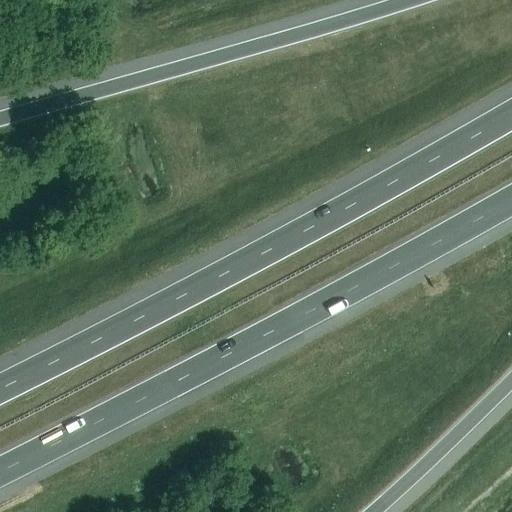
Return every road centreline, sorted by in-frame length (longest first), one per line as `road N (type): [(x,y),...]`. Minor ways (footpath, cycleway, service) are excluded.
road 1 (motorway): [(511,113),(0,385)]
road 2 (motorway): [(0,472),(511,203)]
road 3 (motorway): [(416,0),(0,120)]
road 4 (motorway): [(372,511),(511,382)]
